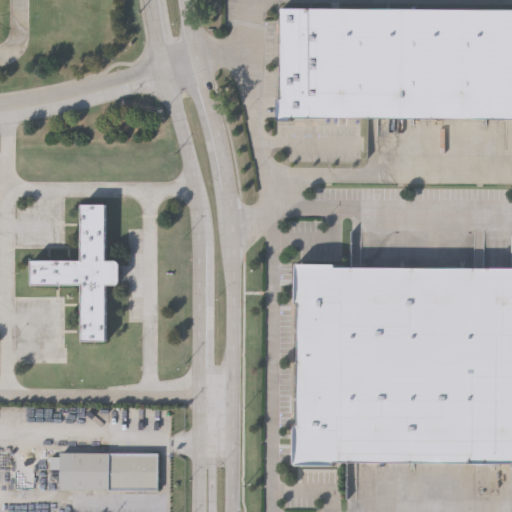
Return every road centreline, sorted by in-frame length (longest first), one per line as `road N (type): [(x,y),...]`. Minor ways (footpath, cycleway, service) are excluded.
road 1 (secondary): [(151,0),(195,186),(202,272),(198,511)]
road 2 (secondary): [(233,511),(230,182)]
road 3 (tertiary): [(0,110),(199,64)]
road 4 (secondary): [(230,182),(199,64)]
